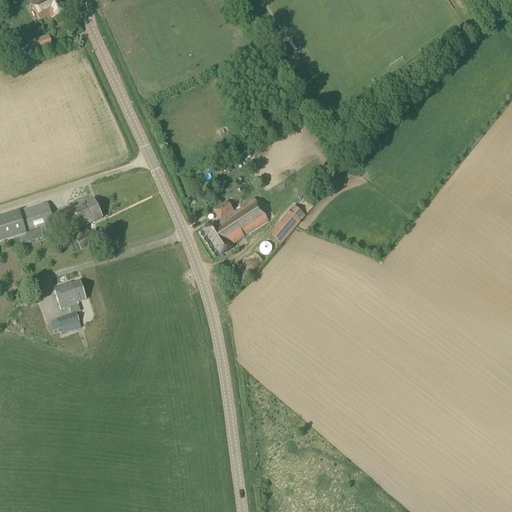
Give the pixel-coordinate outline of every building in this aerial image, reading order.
[(55,18),(64,13),(57,0),(37,0),(30,4),(39,20),(49,15),(52,19),(55,18)] [(49,36),(34,41),(39,55),(53,51),(49,36)] [(229,165),(223,169),(226,175),(232,171),(229,165)] [(268,221),(254,199),(231,214),(225,205),(215,212),(221,222),(204,233),(220,256),(229,250),(228,248),(244,238),(243,237),(268,221)] [(78,231),(102,219),(93,200),(69,212),(78,231)] [(43,239),(41,231),(54,227),(47,205),(0,219),(0,244),(20,238),(22,246),(43,239)] [(285,240),(305,217),(293,207),(274,231),(285,240)] [(81,252),(100,243),(94,231),(75,240),(81,252)] [(104,254),(111,251),(107,244),(100,247),(104,254)] [(248,276),(262,262),(254,254),(240,268),(248,276)] [(87,271),(92,280),(101,276),(96,266),(87,271)] [(85,302),(79,284),(71,286),(71,285),(54,290),(61,311),(77,306),(77,304),(85,302)] [(62,336),(81,329),(76,314),(56,320),(62,336)] [(25,339),(42,347),(45,340),(28,332),(25,339)]
